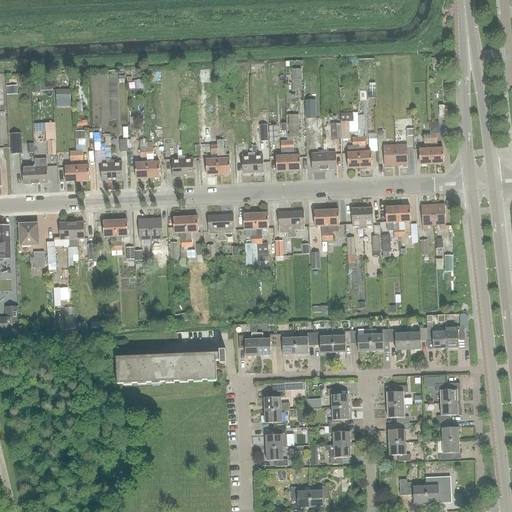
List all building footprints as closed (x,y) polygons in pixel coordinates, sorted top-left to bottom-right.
[(302,90),(301,69),(292,69),(292,91),(302,90)] [(40,91),(40,84),(32,84),(32,93),(40,93),(40,91)] [(18,95),(17,86),(6,87),(7,95),(18,95)] [(56,90),(56,100),(70,100),(70,90),(56,90)] [(305,119),(316,119),(315,99),(305,100),(305,119)] [(352,113),(340,114),(340,123),(348,122),(352,121),(352,113)] [(287,134),(287,141),(293,141),(293,137),(299,137),(298,115),(288,115),(289,134),(287,134)] [(348,122),(340,123),(341,141),(349,140),(348,122)] [(440,134),(439,125),(438,122),(430,122),(430,134),(440,134)] [(56,143),(55,123),(45,124),(46,142),(47,142),(48,156),(56,155),(56,143)] [(259,126),(260,142),(268,141),(267,125),(259,126)] [(331,125),(332,141),(340,141),(339,125),(331,125)] [(277,126),(269,127),(269,144),(278,143),(277,126)] [(76,140),(79,140),(85,140),(85,131),(76,131),(76,140)] [(22,154),(21,134),(11,134),(11,155),(22,154)] [(431,144),(431,149),(432,165),(444,164),(443,149),(437,149),(437,134),(430,134),(431,144)] [(360,169),(359,138),(352,138),(353,146),(347,146),(348,152),(347,152),(348,169),(360,169)] [(366,152),(365,138),(359,138),(360,169),(372,168),(371,152),(366,152)] [(76,140),(76,152),(83,151),(83,152),(84,152),(86,145),(86,140),(85,140),(79,140),(76,140)] [(129,149),(129,140),(119,140),(120,153),(129,152),(129,149)] [(224,140),(217,140),(218,145),(219,175),(231,175),(230,156),(226,156),(226,149),(224,150),(224,140)] [(288,172),(287,141),(281,142),(281,156),(276,157),(276,173),(288,172)] [(293,141),(287,141),(288,172),(301,172),(300,156),(294,156),(293,141)] [(312,171),(324,170),(323,151),(323,143),(320,144),(321,148),(315,149),(315,154),(311,154),(312,171)] [(211,160),(206,160),(207,176),(219,175),(218,145),(211,146),(211,160)] [(395,146),(396,166),(408,166),(407,145),(395,146)] [(396,166),(395,146),(383,147),(384,167),(396,166)] [(148,179),(147,148),(140,149),(140,158),(141,158),(142,163),(135,164),(136,179),(148,179)] [(153,148),(147,148),(148,179),(160,178),(159,162),(153,163),(153,158),(153,148)] [(253,174),(252,154),(252,149),(248,149),(248,156),(242,157),(243,174),(253,174)] [(256,153),(252,154),(253,174),(264,173),(263,156),(262,156),(262,149),(256,150),(256,153)] [(432,165),(431,149),(426,149),(419,150),(420,166),(432,165)] [(323,151),(324,170),(337,170),(336,153),(329,154),(328,151),(323,151)] [(183,177),(182,157),(178,157),(178,160),(172,160),(173,178),(183,177)] [(186,157),(182,157),(183,177),(194,177),(193,159),(187,159),(186,157)] [(115,160),(111,161),(112,181),(123,180),(122,162),(116,163),(115,160)] [(112,181),(111,161),(107,161),(107,163),(101,163),(102,181),(112,181)] [(35,185),(34,165),(30,166),(30,168),(22,168),(23,185),(35,185)] [(34,165),(35,185),(48,184),(47,167),(42,167),(42,165),(34,165)] [(77,167),(78,182),(90,182),(89,166),(77,167)] [(78,182),(77,167),(65,167),(66,183),(78,182)] [(445,205),(433,206),(434,226),(440,226),(440,230),(446,230),(445,205)] [(434,226),(433,206),(421,206),(422,231),(428,231),(428,227),(434,226)] [(400,238),(398,207),(385,208),(386,224),(393,224),(394,238),(400,238)] [(410,207),(398,207),(400,238),(405,237),(404,223),(411,223),(410,207)] [(363,229),(362,209),(352,210),(352,227),(358,227),(359,230),(363,229)] [(362,209),(363,229),(367,229),(367,227),(373,226),(373,209),(362,209)] [(326,211),(328,242),(333,241),(332,227),(339,226),(339,210),(326,211)] [(315,227),(321,227),(322,242),(328,242),(326,211),(314,211),(315,227)] [(304,212),(291,213),(292,239),(297,238),(297,233),(296,233),(296,231),(305,230),(304,212)] [(292,239),(291,213),(278,213),(279,234),(287,234),(287,239),(292,239)] [(257,245),(255,214),(243,215),(244,231),(251,231),(251,245),(257,245)] [(268,244),(262,244),(262,235),(261,235),(261,230),(269,230),(268,214),(255,214),(257,245),(258,262),(268,262),(268,244)] [(233,215),(221,216),(222,242),(227,242),(227,237),(225,237),(225,234),(234,234),(233,215)] [(222,242),(221,216),(208,217),(208,235),(217,234),(218,237),(216,237),(217,242),(222,242)] [(185,218),(186,234),(187,248),(193,248),(192,240),(191,233),(198,233),(198,217),(185,218)] [(181,249),(187,248),(186,234),(185,218),(173,218),(174,234),(181,234),(181,249)] [(150,220),(151,240),(163,240),(162,219),(150,220)] [(151,240),(150,220),(138,220),(139,241),(151,240)] [(117,256),(115,221),(103,222),(104,238),(111,237),(111,252),(112,252),(112,257),(117,256)] [(127,221),(115,221),(117,256),(122,256),(122,251),(122,242),(121,242),(121,237),(128,236),(127,221)] [(67,243),(68,248),(68,269),(73,269),(73,257),(74,257),(72,223),(59,224),(60,241),(69,240),(69,243),(67,243)] [(72,223),(74,257),(77,257),(77,248),(78,248),(78,242),(76,242),(76,240),(85,240),(84,223),(72,223)] [(37,225),(20,226),(21,246),(38,245),(37,225)] [(0,261),(2,262),(3,261),(3,259),(10,259),(10,244),(9,226),(0,226),(0,261)] [(380,236),(371,236),(372,253),(373,253),(380,252),(380,236)] [(391,252),(390,236),(381,236),(382,253),(383,253),(390,252),(391,252)] [(355,238),(347,238),(347,257),(355,256),(355,238)] [(284,257),(283,241),(275,242),(276,258),(284,257)] [(428,241),(420,241),(420,256),(428,256),(428,241)] [(47,243),(48,260),(56,260),(55,242),(47,243)] [(96,244),(88,245),(88,261),(97,260),(96,244)] [(257,245),(251,245),(245,245),(246,263),(258,263),(258,262),(257,245)] [(134,248),(126,248),(126,260),(134,260),(134,248)] [(44,253),(34,253),(35,269),(45,269),(44,253)] [(320,269),(320,253),(311,253),(312,270),(320,269)] [(446,273),(454,272),(453,256),(445,257),(446,273)] [(8,308),(9,318),(7,318),(7,320),(0,320),(0,331),(19,330),(18,307),(8,308)] [(189,321),(188,314),(180,314),(180,322),(189,321)] [(427,329),(426,329),(427,342),(432,342),(433,350),(446,350),(445,333),(432,334),(432,329),(432,322),(427,322),(427,329)] [(457,328),(445,328),(445,333),(446,350),(458,349),(458,340),(464,340),(463,327),(457,328)] [(419,334),(408,335),(409,351),(421,351),(421,342),(427,342),(426,329),(419,329),(419,334)] [(358,331),(351,332),(351,345),(358,345),(358,353),(371,353),(370,330),(364,330),(364,336),(358,336),(358,331)] [(376,330),(370,330),(371,353),(383,352),(383,343),(389,343),(389,330),(381,331),(382,335),(376,336),(376,330)] [(395,330),(389,330),(389,343),(395,343),(395,352),(409,351),(408,335),(395,335),(395,330)] [(344,337),(332,337),(333,354),(346,354),(346,345),(351,345),(351,332),(344,332),(344,337)] [(307,339),(295,339),(295,356),(308,355),(308,347),(314,346),(313,333),(307,334),(307,339)] [(320,333),(313,333),(314,346),(320,346),(320,355),(333,354),(332,337),(320,338),(320,333)] [(245,336),(238,337),(239,350),(245,349),(246,358),(258,357),(257,334),(251,335),(251,341),(245,341),(245,336)] [(262,334),(257,334),(258,357),(271,357),(270,349),(276,348),(276,335),(269,335),(270,340),(262,341),(262,334)] [(283,335),(276,335),(276,348),(283,348),(283,356),(295,356),(295,339),(283,340),(283,335)] [(219,353),(123,357),(116,357),(117,384),(217,380),(216,361),(220,361),(220,364),(226,364),(226,350),(219,350),(219,353)] [(305,391),(305,383),(291,384),(291,391),(305,391)] [(460,384),(435,385),(436,392),(440,392),(440,404),(458,404),(457,398),(461,398),(460,384)] [(395,393),(386,394),(387,406),(404,406),(412,405),(412,398),(404,398),(404,393),(408,393),(408,386),(395,387),(395,393)] [(339,390),(326,390),(327,397),(331,397),(331,409),(349,408),(348,396),(339,396),(339,390)] [(272,398),(263,399),(264,411),(281,411),(290,410),(290,404),(281,404),(281,399),(285,398),(285,392),(272,392),(272,398)] [(441,416),(437,416),(437,423),(451,423),(451,416),(457,416),(457,417),(461,417),(461,409),(458,409),(458,404),(440,404),(441,416)] [(404,406),(387,406),(388,419),(396,419),(396,425),(409,424),(409,418),(405,418),(404,406)] [(332,421),(328,421),(328,428),(341,427),(341,421),(349,421),(349,408),(331,409),(332,421)] [(281,411),(264,411),(264,424),(273,424),(273,430),(286,429),(286,423),(282,423),(281,411)] [(451,423),(437,423),(438,430),(441,430),(442,442),(459,441),(459,429),(451,429),(451,423)] [(397,431),(388,431),(389,444),(406,443),(405,431),(410,431),(409,424),(396,425),(397,431)] [(341,427),(328,428),(328,435),(332,434),(333,446),(350,446),(350,433),(341,433),(341,427)] [(273,436),(265,436),(265,449),(283,448),(287,448),(287,447),(294,447),(294,435),(286,436),(286,429),(273,430),(273,436)] [(443,454),(439,454),(439,461),(451,460),(451,454),(460,454),(459,441),(442,442),(443,454)] [(406,443),(389,444),(389,457),(398,456),(398,463),(411,462),(410,455),(406,455),(406,443)] [(333,446),(326,446),(326,451),(329,451),(330,466),(342,465),(342,459),(351,458),(350,446),(333,446)] [(283,448),(265,449),(266,461),(274,461),(275,467),(287,467),(287,460),(283,460),(283,448)] [(407,480),(399,480),(400,496),(407,496),(413,496),(413,504),(426,504),(426,487),(413,487),(413,483),(407,483),(407,480)] [(437,486),(426,487),(426,504),(439,503),(438,495),(445,494),(445,482),(437,482),(437,486)] [(322,491),(310,492),(311,509),(323,508),(323,499),(329,499),(329,486),(322,487),(322,491)] [(297,488),(291,488),(292,501),(297,500),(298,509),(311,509),(310,492),(310,488),(304,488),(304,492),(298,492),(297,488)]
